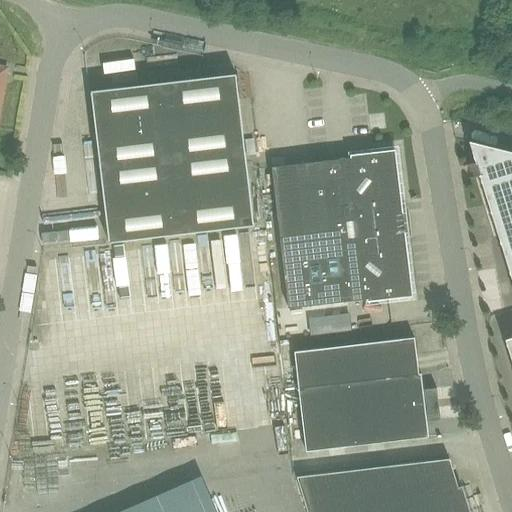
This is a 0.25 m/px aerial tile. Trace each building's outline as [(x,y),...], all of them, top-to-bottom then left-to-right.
[(172,62),(173,76),(211,74),(210,60),(172,62)] [(102,84),(139,82),(138,68),(101,70),(102,84)] [(253,225),(235,74),(90,91),(108,242),(253,225)] [(511,151),(470,140),(476,161),(468,164),(472,177),(480,175),(511,278),(511,336),(505,339),(511,360),(511,151)] [(404,213),(400,215),(393,152),(271,167),(288,308),(410,293),(402,231),(406,232),(404,213)] [(294,351),(298,388),(305,451),(428,435),(428,433),(426,433),(424,421),(440,419),(436,387),(420,389),(418,375),(421,375),(421,373),(418,373),(414,337),(294,351)] [(166,451),(164,440),(140,445),(142,456),(166,451)] [(228,440),(213,442),(215,460),(230,458),(228,440)] [(210,449),(194,454),(197,463),(213,458),(210,449)] [(465,511),(449,458),(297,477),(307,511),(465,511)]
